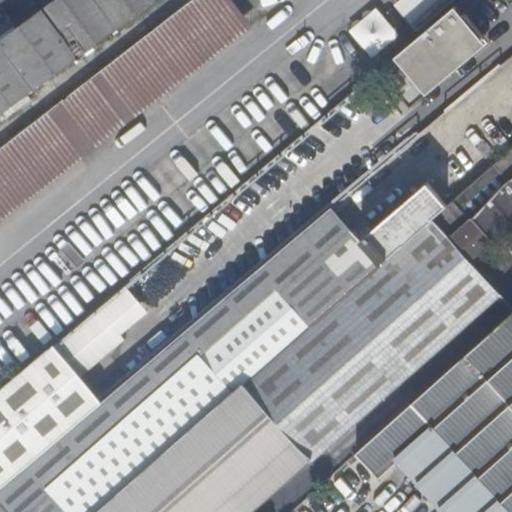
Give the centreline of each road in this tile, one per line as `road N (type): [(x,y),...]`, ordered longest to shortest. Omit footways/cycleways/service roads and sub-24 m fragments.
road 1 (unknown): [(118,360),(511,32)]
road 2 (unknown): [(511,290),(261,511)]
